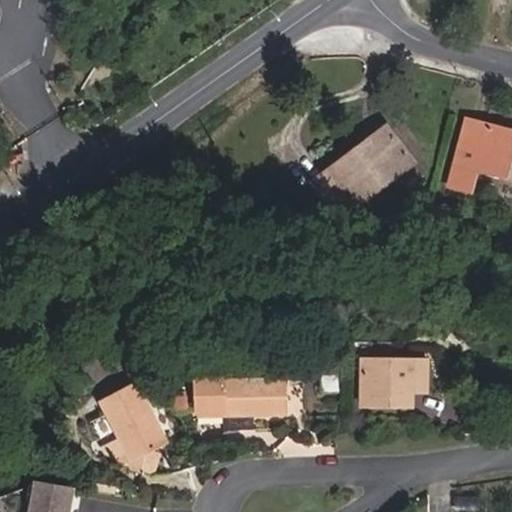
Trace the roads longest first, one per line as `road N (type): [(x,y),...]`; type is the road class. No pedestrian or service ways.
road 1 (tertiary): [(0,230),(327,0)]
road 2 (residential): [(464,471),(252,466),(233,511)]
road 3 (residential): [(375,0),(410,38),(511,61)]
